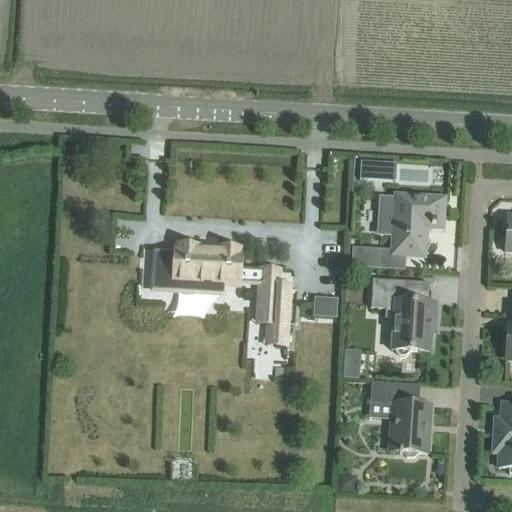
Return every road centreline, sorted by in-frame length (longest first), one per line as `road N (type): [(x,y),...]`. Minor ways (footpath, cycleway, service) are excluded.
road 1 (unclassified): [(511,129),(0,99)]
road 2 (residential): [(511,509),(461,505),(473,225),(484,196),(511,191)]
